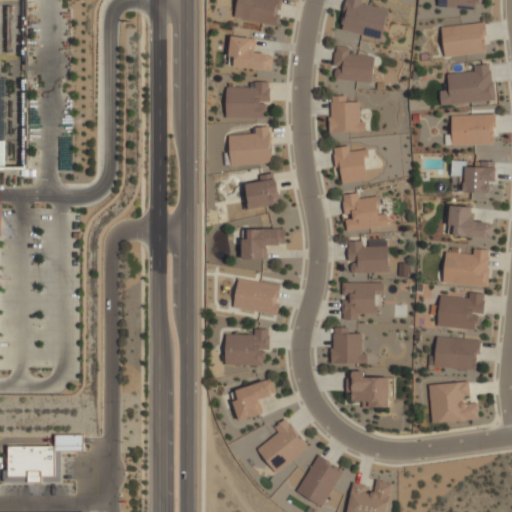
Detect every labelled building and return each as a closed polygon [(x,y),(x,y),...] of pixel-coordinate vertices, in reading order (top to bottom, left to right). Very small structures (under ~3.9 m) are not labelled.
[(282,0),(238,0),(235,15),(277,24),(282,0)] [(368,5),(368,0),(345,0),(340,29),(383,38),(389,9),(368,5)] [(439,0),(439,6),(477,8),(477,0),(439,0)] [(442,26),(445,56),(489,51),(485,21),(442,26)] [(228,64),(272,69),(274,52),(255,50),(256,38),(232,35),(228,64)] [(353,47),(336,46),(334,78),(374,81),(375,55),(352,53),(353,47)] [(473,71),(448,73),(450,89),(441,90),(442,104),(496,99),(493,63),(473,65),(473,71)] [(269,81),(252,80),(252,85),(227,85),(227,116),(268,116),(269,81)] [(330,98),(330,131),(363,131),(363,98),(330,98)] [(496,113),(450,113),(450,142),(496,142),(496,113)] [(271,125),(254,126),(254,133),(229,135),(231,164),(273,161),(271,125)] [(370,178),(367,145),(335,147),(338,181),(370,178)] [(464,175),(464,191),(489,191),(489,181),(497,181),(496,163),(470,163),(470,160),(452,160),(453,175),(464,175)] [(281,203),(276,174),(243,179),(247,208),(281,203)] [(388,224),(387,212),(380,212),(378,195),(362,197),(361,191),(343,193),(347,229),(388,224)] [(492,238),(493,220),(473,218),(473,206),(451,205),(449,235),(492,238)] [(286,228),(243,228),(243,257),(267,257),(267,247),(286,247),(286,228)] [(388,271),(388,241),(349,241),(349,271),(388,271)] [(491,250),(447,247),(445,282),(488,285),(491,250)] [(239,277),(234,307),(277,314),(283,285),(239,277)] [(363,319),(363,311),(377,311),(377,301),(385,301),(385,281),(343,281),(343,319),(363,319)] [(438,325),(476,329),(477,313),(484,314),(486,294),(468,292),(468,298),(441,295),(438,325)] [(332,329),(332,364),(366,364),(366,329),(332,329)] [(226,364),(268,364),(268,333),(226,332),(226,364)] [(477,368),(480,340),(437,336),(434,364),(477,368)] [(347,393),(354,393),(354,406),(394,407),(394,373),(348,372),(347,393)] [(240,419),(263,411),(260,401),(278,395),(272,377),(231,391),(240,419)] [(479,419),(478,400),(468,400),(467,380),(430,382),(432,422),(479,419)] [(256,445),(276,472),(310,447),(290,420),(256,445)] [(62,481),(61,450),(85,450),(84,433),(56,434),(56,444),(5,445),(6,482),(62,481)] [(323,506),(344,470),(319,455),(298,491),(323,506)] [(353,483),(347,511),(386,511),(392,482),(376,479),(374,487),(353,483)]
